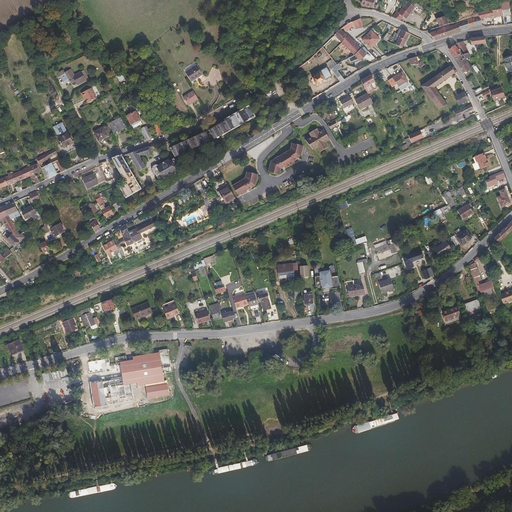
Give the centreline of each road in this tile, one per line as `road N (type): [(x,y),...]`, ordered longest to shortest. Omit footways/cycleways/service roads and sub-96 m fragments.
road 1 (residential): [(0,373),(125,338),(213,336),(386,309),(437,283),(511,216)]
road 2 (secondary): [(0,292),(368,71),(433,45)]
road 3 (residential): [(0,203),(211,116),(295,64),(351,14)]
road 4 (residential): [(440,43),(511,179)]
